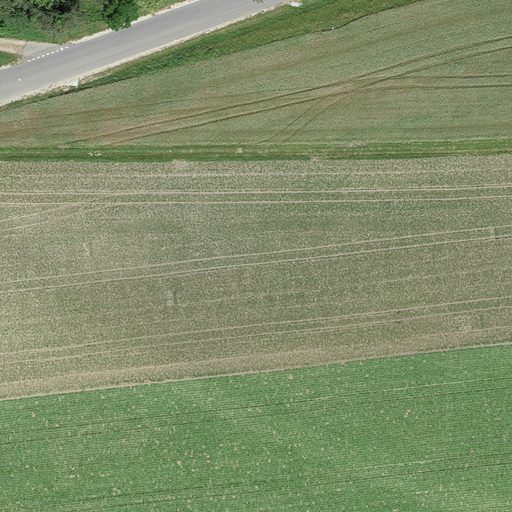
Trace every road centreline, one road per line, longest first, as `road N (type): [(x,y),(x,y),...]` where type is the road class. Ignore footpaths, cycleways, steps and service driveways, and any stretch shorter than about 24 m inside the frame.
road 1 (track): [(511,141),(0,154)]
road 2 (tertiary): [(0,80),(230,0)]
